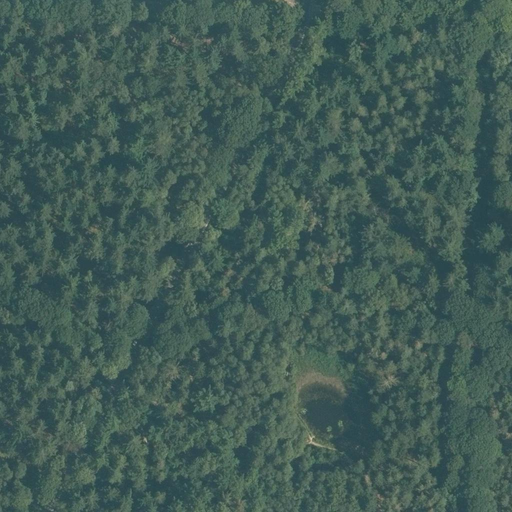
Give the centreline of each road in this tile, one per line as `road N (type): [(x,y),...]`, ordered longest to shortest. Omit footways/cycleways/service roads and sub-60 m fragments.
road 1 (unclassified): [(46,511),(293,51),(307,0)]
road 2 (track): [(305,16),(399,17),(511,39)]
